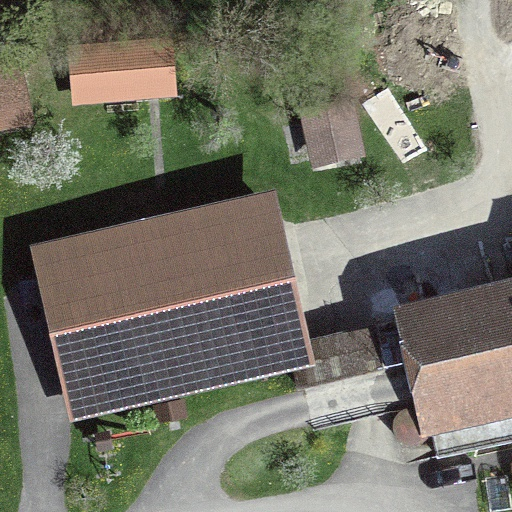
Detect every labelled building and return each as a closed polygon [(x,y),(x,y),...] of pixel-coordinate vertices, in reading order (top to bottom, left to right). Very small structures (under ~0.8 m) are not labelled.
[(155,45),(92,50),(94,74),(156,69),(155,45)] [(0,66),(0,117),(13,115),(6,83),(21,80),(17,63),(0,66)] [(356,147),(346,104),(306,113),(316,156),(356,147)] [(78,404),(300,353),(266,206),(44,257),(78,404)] [(427,415),(437,456),(511,440),(511,292),(405,316),(408,328),(378,335),(385,368),(415,361),(427,415)]
